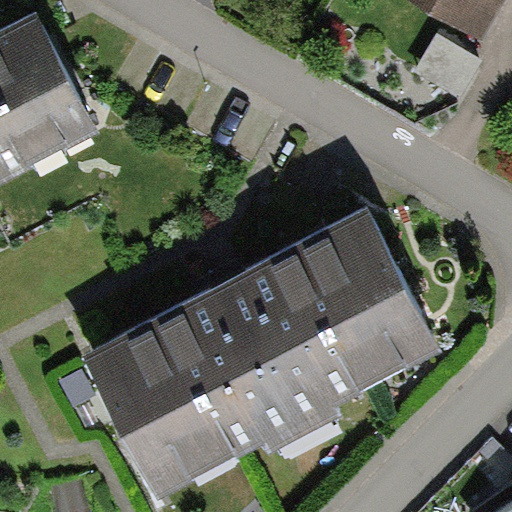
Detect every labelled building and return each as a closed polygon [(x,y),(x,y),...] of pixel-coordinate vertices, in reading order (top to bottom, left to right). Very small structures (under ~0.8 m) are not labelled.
[(435,0),(460,14),(468,0),(435,0)] [(0,180),(92,131),(34,23),(0,40),(0,180)] [(439,25),(421,66),(472,88),(489,47),(439,25)] [(367,206),(82,358),(157,497),(441,346),(367,206)] [(511,511),(511,497),(490,511),(511,511)]
